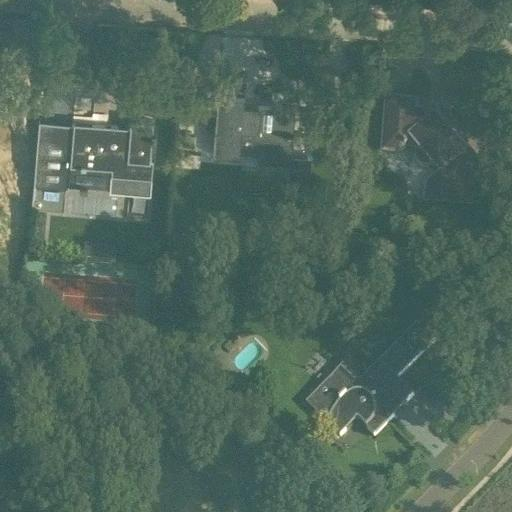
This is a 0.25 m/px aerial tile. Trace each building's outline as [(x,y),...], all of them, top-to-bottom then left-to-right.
[(245,96),(219,94),(213,154),(241,156),(241,152),(291,156),(295,108),(259,105),(258,111),(243,110),(245,96)] [(457,145),(445,131),(443,133),(434,122),(433,123),(423,112),(420,115),(415,114),(415,110),(387,108),(381,152),(397,154),(410,143),(418,152),(416,154),(414,157),(413,160),(414,164),(415,167),(418,169),(421,170),(425,169),(428,168),(430,166),(438,175),(434,179),(432,203),(464,205),(470,206),(472,178),(468,178),(469,172),(472,169),(462,158),(464,157),(455,147),(457,145)] [(73,121),(72,126),(39,123),(33,186),(67,189),(67,184),(109,188),(110,172),(150,176),(152,158),(149,157),(151,137),(154,137),(154,129),(151,129),(152,120),(130,118),(129,126),(73,121)] [(194,135),(181,134),(180,146),(193,147),(194,135)] [(442,297),(442,280),(419,280),(418,296),(442,297)] [(374,439),(413,399),(396,382),(441,337),(424,320),(360,385),(342,368),(306,405),(340,439),(357,422),(374,439)] [(172,371),(180,378),(186,371),(179,364),(172,371)]
